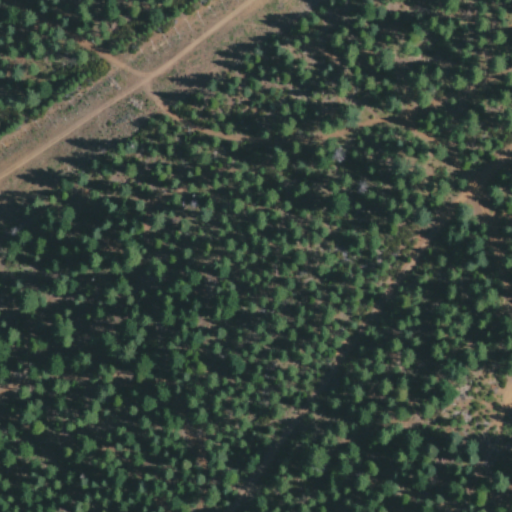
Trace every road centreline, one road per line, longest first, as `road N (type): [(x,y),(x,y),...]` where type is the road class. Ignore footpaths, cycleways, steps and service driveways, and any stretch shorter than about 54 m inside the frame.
road 1 (track): [(15,0),(111,57),(180,118),(276,142),(392,125),(423,136),(511,65)]
road 2 (track): [(511,157),(473,190),(233,511)]
road 3 (track): [(423,136),(473,190),(491,241),(488,282),(421,375),(409,409),(414,458),(449,511)]
road 4 (track): [(0,147),(222,0)]
